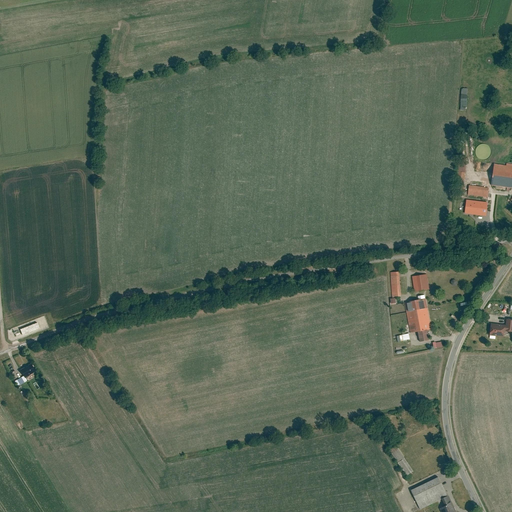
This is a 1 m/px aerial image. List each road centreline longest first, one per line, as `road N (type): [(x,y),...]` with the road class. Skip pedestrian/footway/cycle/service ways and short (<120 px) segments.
road 1 (residential): [(0,352),(169,298),(511,240)]
road 2 (tertiary): [(479,511),(448,439),(445,380),(457,341),(511,256)]
